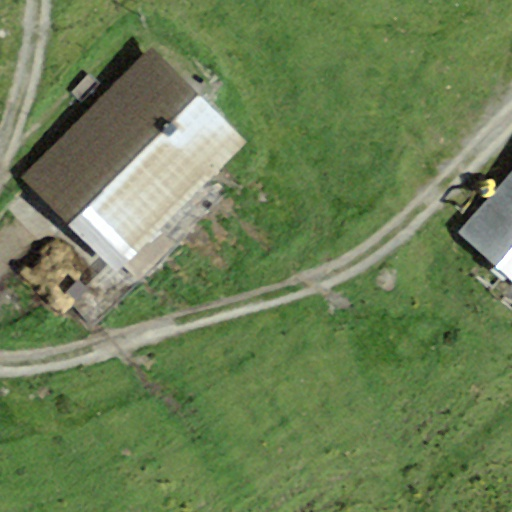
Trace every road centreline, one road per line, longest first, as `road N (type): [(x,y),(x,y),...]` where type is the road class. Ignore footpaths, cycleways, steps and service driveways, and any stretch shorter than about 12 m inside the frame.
road 1 (unclassified): [(0,360),(45,359),(344,267),(401,229),(511,115)]
road 2 (unclassified): [(38,0),(31,59),(0,157)]
